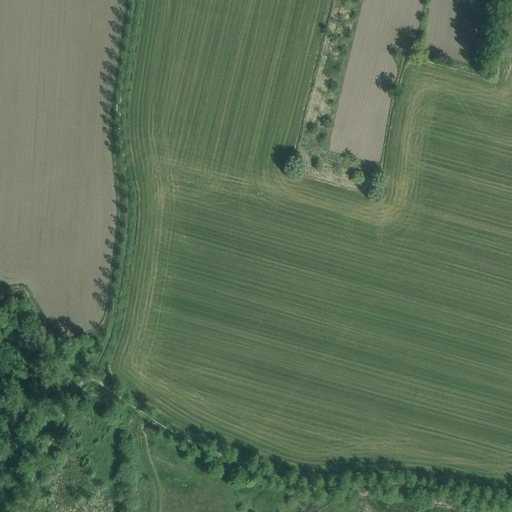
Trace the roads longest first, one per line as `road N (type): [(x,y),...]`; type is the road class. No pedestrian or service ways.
road 1 (track): [(511,499),(406,482),(294,485),(186,440),(91,376)]
road 2 (track): [(142,0),(121,153),(132,228),(91,376)]
road 3 (track): [(91,376),(77,387),(15,511)]
